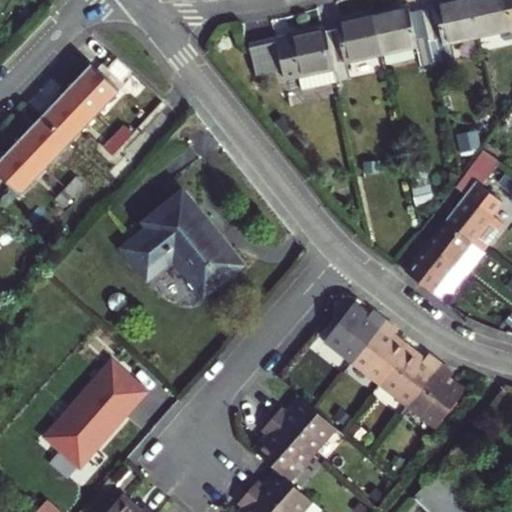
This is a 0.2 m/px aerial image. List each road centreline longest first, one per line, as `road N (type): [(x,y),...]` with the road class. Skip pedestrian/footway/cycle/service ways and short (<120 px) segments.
road 1 (residential): [(138,2),(340,254)]
road 2 (residential): [(340,254),(153,471)]
road 3 (residential): [(340,254),(432,330),(511,362)]
road 4 (residential): [(382,511),(511,367)]
road 5 (residential): [(0,94),(87,0)]
